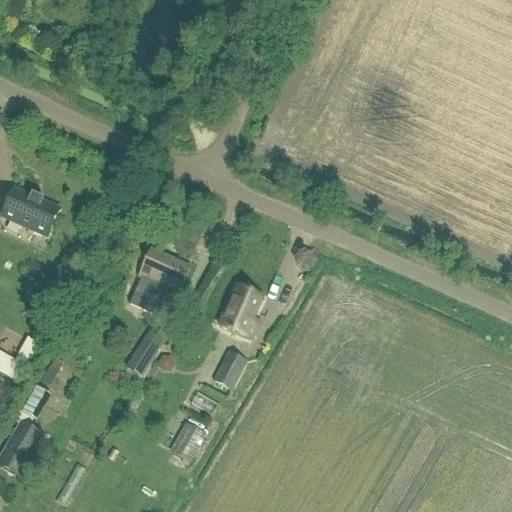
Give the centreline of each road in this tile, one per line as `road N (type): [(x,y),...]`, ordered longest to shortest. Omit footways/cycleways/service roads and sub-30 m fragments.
road 1 (unclassified): [(511,316),(213,182)]
road 2 (unclassified): [(213,182),(0,87)]
road 3 (unclassified): [(213,182),(292,0)]
